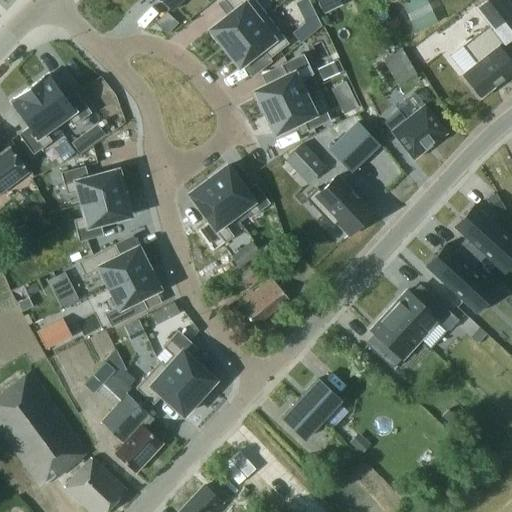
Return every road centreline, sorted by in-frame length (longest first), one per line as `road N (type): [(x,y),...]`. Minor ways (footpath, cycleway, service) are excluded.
road 1 (residential): [(263,377),(511,120)]
road 2 (residential): [(106,53),(134,42),(186,60),(236,118),(233,138),(159,187)]
road 3 (residential): [(263,377),(192,306),(177,275),(159,187)]
road 4 (residential): [(140,511),(263,377)]
road 5 (residential): [(159,187),(143,94),(106,53)]
